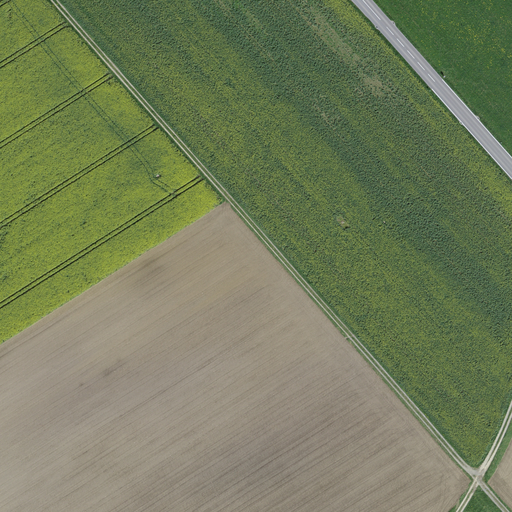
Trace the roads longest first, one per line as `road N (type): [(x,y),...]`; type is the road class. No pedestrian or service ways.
road 1 (track): [(502,511),(54,0)]
road 2 (secondary): [(511,167),(363,0)]
